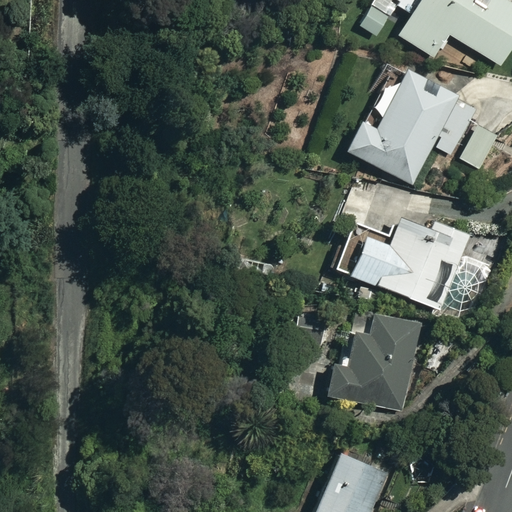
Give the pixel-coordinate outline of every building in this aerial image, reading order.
[(511,0),(363,0),(385,13),(392,2),(402,9),(387,32),(428,58),(434,48),(447,56),(456,42),(492,64),(511,32),(511,0)] [(474,106),(397,66),(387,85),(377,79),(364,103),(377,109),(369,124),(354,115),(338,144),(408,181),(429,143),(478,169),(497,134),(467,118),(474,106)] [(406,195),(357,177),(325,263),(472,317),(491,266),(455,253),(463,231),(401,208),(406,195)] [(417,321),(369,309),(364,329),(350,326),(340,363),(323,359),(316,389),(395,408),(417,321)] [(368,511),(388,469),(330,443),(299,511),(368,511)]
